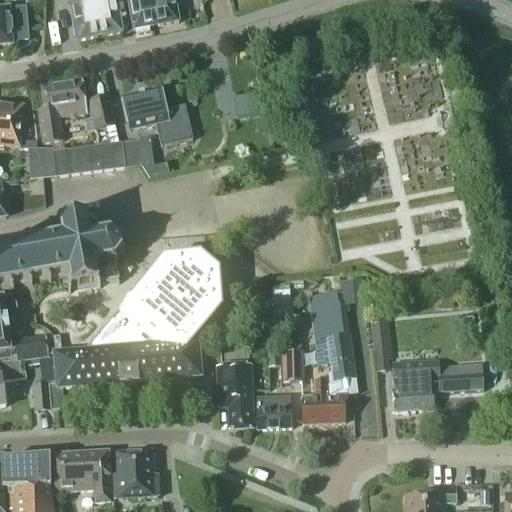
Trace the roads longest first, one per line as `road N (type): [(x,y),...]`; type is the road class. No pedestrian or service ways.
road 1 (residential): [(336,490),(187,437),(0,442)]
road 2 (unclassified): [(0,76),(147,52),(323,0)]
road 3 (residential): [(336,490),(361,458),(511,456)]
